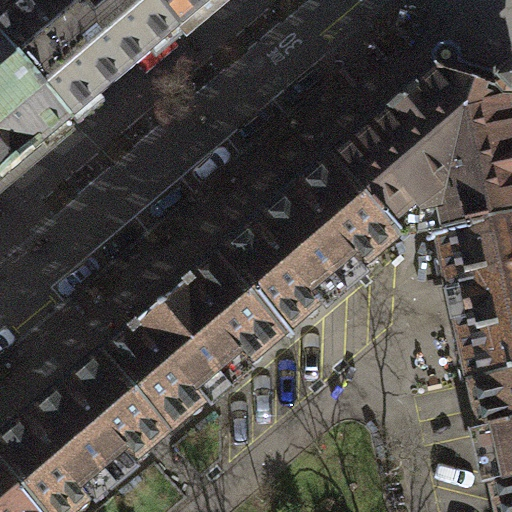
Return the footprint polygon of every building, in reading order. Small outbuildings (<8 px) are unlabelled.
[(179,29),(153,0),(33,0),(0,28),(0,38),(70,120),(125,75),(179,29)] [(153,0),(179,29),(196,14),(213,0),(153,0)] [(0,180),(70,120),(0,38),(0,180)] [(333,161),(397,235),(421,217),(441,212),(446,235),(511,220),(511,71),(508,72),(499,80),(462,68),(459,55),(451,49),(439,52),(434,61),(437,73),(398,106),(333,161)] [(397,235),(333,161),(276,209),(218,258),(284,336),(399,238),(397,235)] [(473,384),(511,375),(511,220),(446,235),(441,236),(473,384)] [(284,336),(218,258),(161,306),(104,355),(170,432),(284,336)] [(170,432),(104,355),(90,367),(0,442),(0,463),(41,511),(75,511),(158,443),(170,432)] [(500,511),(511,511),(511,375),(473,384),(500,511)] [(0,511),(41,511),(0,463),(0,511)]
